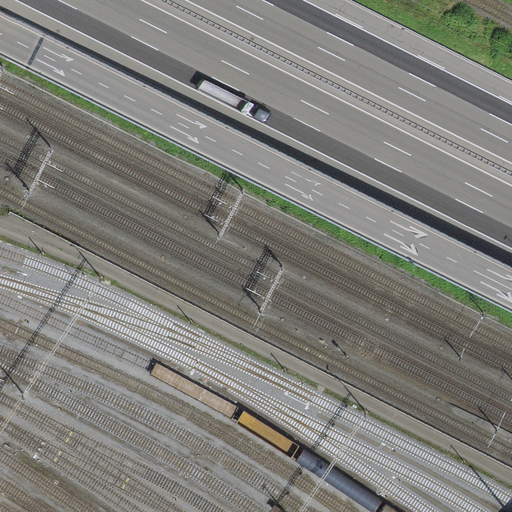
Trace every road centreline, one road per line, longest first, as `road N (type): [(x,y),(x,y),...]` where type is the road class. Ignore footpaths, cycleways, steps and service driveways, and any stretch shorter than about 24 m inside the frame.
road 1 (motorway): [(0,32),(511,289)]
road 2 (motorway): [(79,0),(511,217)]
road 3 (motorway): [(511,133),(245,0)]
